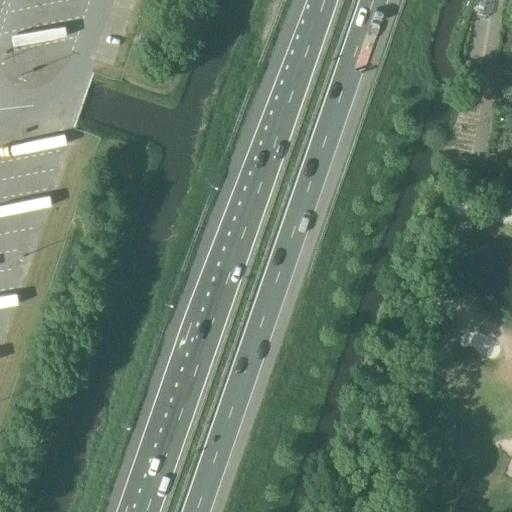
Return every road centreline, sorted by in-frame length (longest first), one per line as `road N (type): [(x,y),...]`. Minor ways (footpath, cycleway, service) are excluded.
road 1 (motorway): [(196,511),(373,0)]
road 2 (motorway): [(324,0),(147,511)]
road 3 (unknown): [(0,114),(37,111),(53,97),(92,0)]
